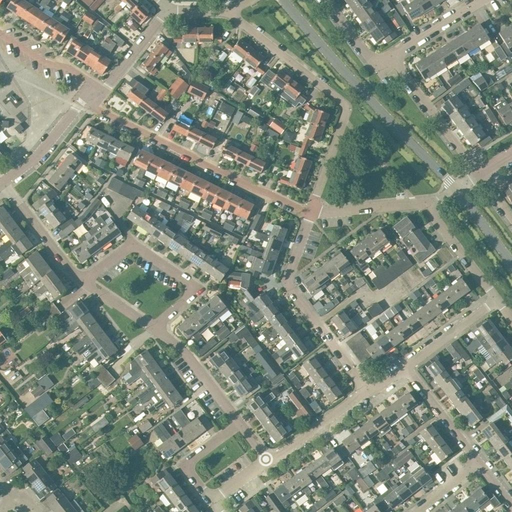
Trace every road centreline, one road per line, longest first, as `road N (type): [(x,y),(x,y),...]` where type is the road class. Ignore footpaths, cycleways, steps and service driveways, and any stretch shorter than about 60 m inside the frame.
road 1 (residential): [(309,214),(346,108),(229,8)]
road 2 (unclassified): [(455,191),(283,0)]
road 3 (residential): [(309,214),(81,104)]
road 4 (residential): [(366,390),(289,288),(309,214)]
road 5 (residential): [(479,175),(391,57)]
road 6 (residential): [(238,426),(183,350),(154,329)]
road 7 (residential): [(154,329),(191,285),(132,245)]
road 8 (residential): [(84,281),(3,185)]
road 9 (residential): [(267,462),(366,390)]
road 10 (residential): [(496,299),(422,202)]
